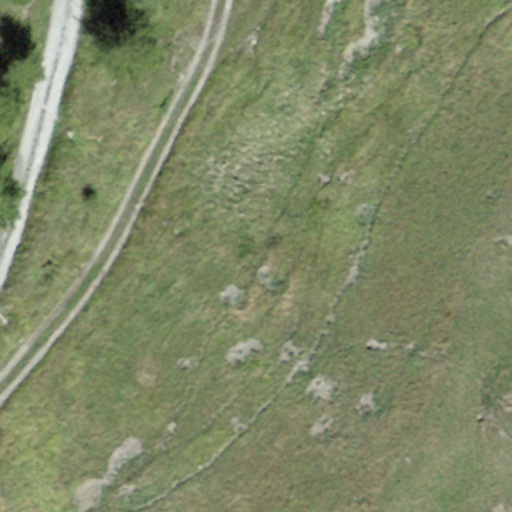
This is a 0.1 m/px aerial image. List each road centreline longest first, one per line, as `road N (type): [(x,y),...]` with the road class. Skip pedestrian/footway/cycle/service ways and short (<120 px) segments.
road 1 (track): [(0,408),(129,240),(206,76),(223,0)]
road 2 (track): [(68,0),(0,250)]
